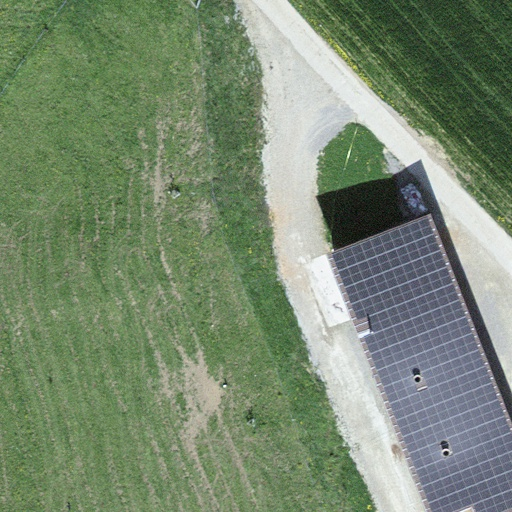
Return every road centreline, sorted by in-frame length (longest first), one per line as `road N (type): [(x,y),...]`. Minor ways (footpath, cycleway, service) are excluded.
road 1 (track): [(392,511),(299,206),(279,32)]
road 2 (track): [(279,32),(511,266)]
